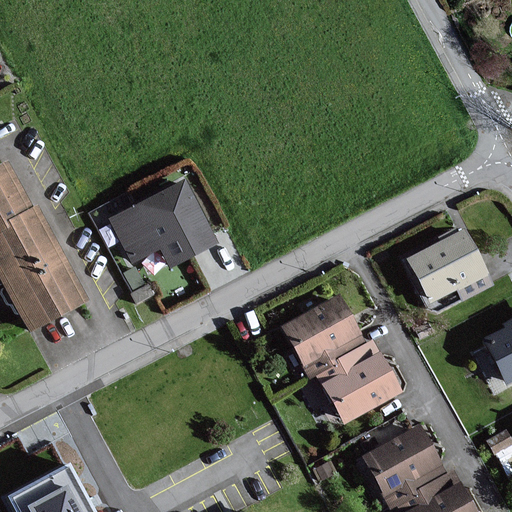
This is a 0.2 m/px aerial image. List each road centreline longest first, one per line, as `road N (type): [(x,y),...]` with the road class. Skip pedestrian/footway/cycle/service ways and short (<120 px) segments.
road 1 (residential): [(0,417),(503,154)]
road 2 (residential): [(423,0),(503,154)]
